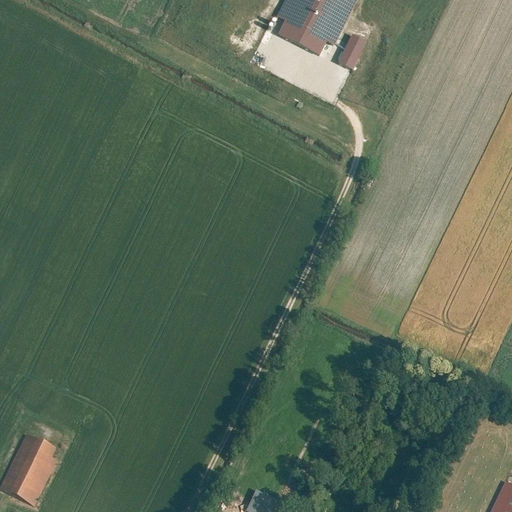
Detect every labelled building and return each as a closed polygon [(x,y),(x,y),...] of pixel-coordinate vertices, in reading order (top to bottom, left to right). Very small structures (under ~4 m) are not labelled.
[(279,23),(272,38),(315,58),(321,45),(331,46),(342,23),(330,11),(330,0),(282,0),(274,18),(279,23)] [(345,37),(333,67),(349,73),(361,43),(345,37)] [(59,455),(24,438),(0,487),(0,488),(34,505),(59,455)] [(511,511),(511,486),(505,483),(490,511),(511,511)] [(272,511),(277,501),(253,492),(245,511),(272,511)]
